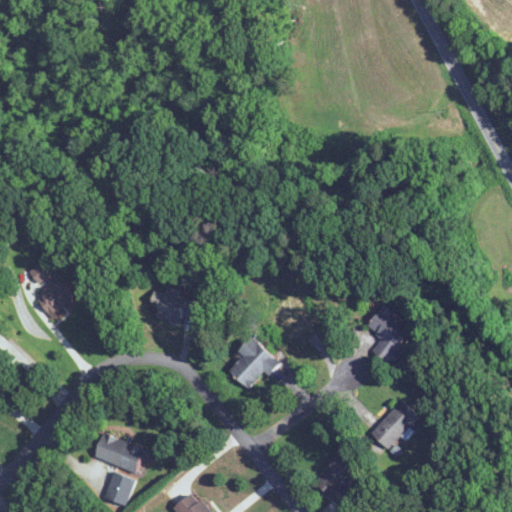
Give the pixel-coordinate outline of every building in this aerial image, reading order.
[(51,317),(75,300),(48,260),(31,271),(44,290),(37,295),(51,317)] [(180,298),(181,290),(164,287),(158,320),(181,324),(182,316),(202,320),(205,302),(180,298)] [(304,312),(319,324),(327,313),(294,287),(271,316),(289,331),(304,312)] [(369,326),(384,338),(373,351),(391,365),(401,352),(397,349),(412,329),(384,307),(369,326)] [(231,370),(251,389),(279,361),(254,336),(240,350),(246,356),(231,370)] [(0,363),(9,353),(0,345),(0,363)] [(388,449),(420,417),(404,401),(372,432),(388,449)] [(138,472),(146,447),(104,433),(96,458),(138,472)] [(342,483),(359,467),(345,453),(315,480),(344,511),(357,498),(342,483)] [(180,511),(209,511),(195,492),(176,506),(180,511)]
